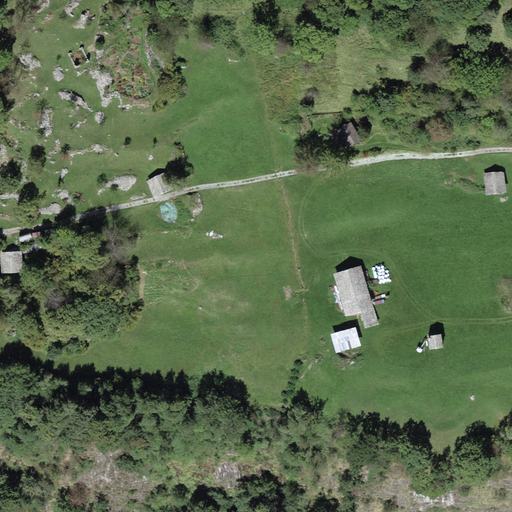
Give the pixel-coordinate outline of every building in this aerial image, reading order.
[(348,149),(362,141),(351,123),(337,131),(348,149)] [(506,193),(504,172),(484,174),(486,195),(506,193)] [(169,175),(151,181),(156,195),(173,189),(169,175)] [(25,256),(7,258),(8,276),(27,274),(25,256)] [(333,273),(346,317),(361,313),(365,329),(379,325),(361,265),(333,273)] [(441,335),(428,336),(429,350),(443,348),(441,335)]
